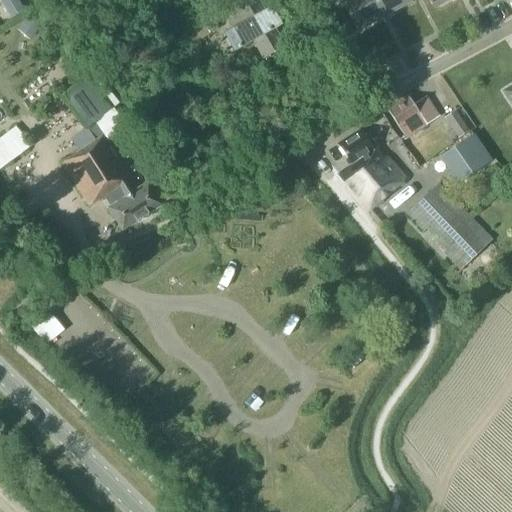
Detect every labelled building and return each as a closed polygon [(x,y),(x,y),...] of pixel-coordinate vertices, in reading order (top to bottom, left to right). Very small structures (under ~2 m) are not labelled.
[(1,0),(11,19),(26,13),(20,0),(1,0)] [(281,25),(270,6),(263,10),(256,0),(240,0),(220,12),(231,30),(224,34),(233,52),(252,41),(262,59),(284,47),(274,29),(281,25)] [(341,0),(357,30),(384,16),(375,0),(341,0)] [(375,0),(384,16),(411,2),(409,0),(375,0)] [(40,27),(27,17),(16,30),(29,41),(40,27)] [(87,76),(59,96),(84,130),(86,128),(95,141),(104,135),(107,133),(121,123),(119,120),(112,110),(87,76)] [(406,139),(439,117),(425,97),(413,105),(409,98),(388,111),(406,139)] [(458,138),(469,131),(455,111),(445,118),(458,138)] [(0,137),(0,169),(31,146),(15,127),(0,137)] [(338,174),(369,210),(405,179),(386,157),(383,159),(372,145),(370,147),(359,130),(338,144),(350,163),(338,174)] [(439,158),(458,185),(492,161),(473,134),(439,158)] [(79,152),(61,163),(89,207),(106,196),(112,205),(108,208),(122,231),(162,205),(149,182),(138,189),(137,189),(107,141),(104,135),(95,141),(92,143),(85,148),(79,152)] [(123,145),(118,155),(125,158),(130,149),(123,145)] [(492,240),(438,183),(405,215),(423,233),(429,228),(448,247),(442,253),(460,271),(492,240)]
